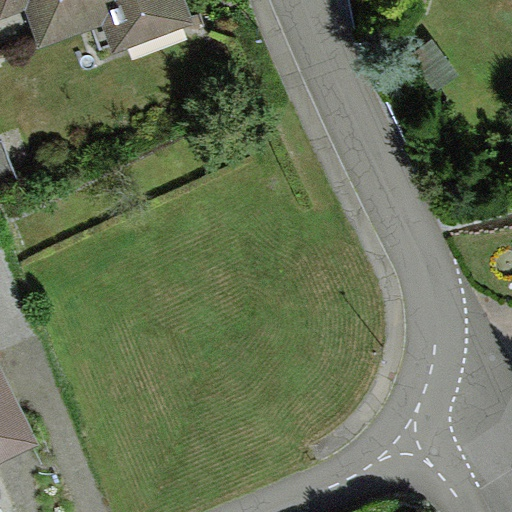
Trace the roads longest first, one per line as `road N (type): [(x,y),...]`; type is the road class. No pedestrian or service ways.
road 1 (residential): [(299,0),(422,250),(435,306),(434,359),(408,437)]
road 2 (residential): [(284,511),(372,472),(408,437)]
